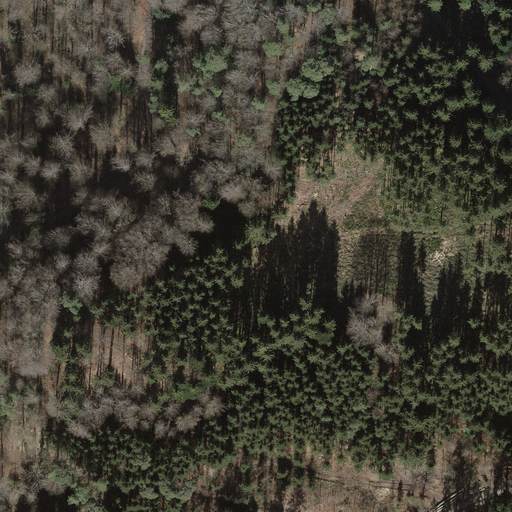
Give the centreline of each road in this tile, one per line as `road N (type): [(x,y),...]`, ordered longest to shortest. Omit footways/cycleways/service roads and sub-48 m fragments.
road 1 (track): [(151,0),(136,141),(98,184),(22,223),(0,249)]
road 2 (track): [(511,116),(426,0)]
